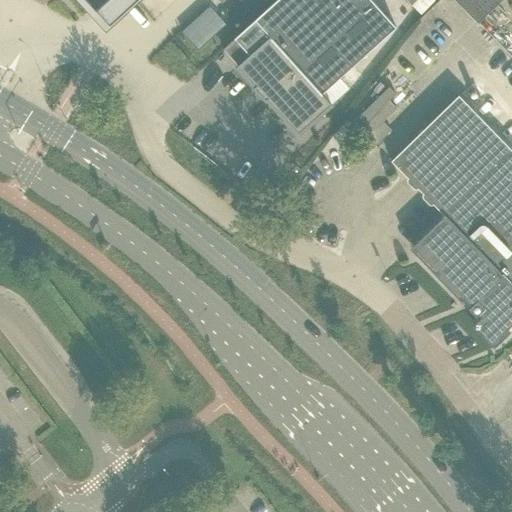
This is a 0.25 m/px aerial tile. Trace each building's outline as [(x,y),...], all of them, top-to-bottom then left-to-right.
[(142,0),(74,0),(91,18),(110,0),(131,0),(136,6),(142,0)] [(394,28),(368,0),(276,0),(254,20),(221,50),(223,51),(235,39),(250,56),(238,68),(255,87),(253,88),(265,102),(267,100),(298,135),(331,105),(322,94),(336,81),(394,28)] [(511,0),(454,0),(477,23),(501,0),(511,0)] [(387,101),(394,94),(387,87),(353,122),(376,145),(391,131),(382,122),(396,109),(387,101)] [(405,147),(391,161),(444,216),(412,246),(411,251),(433,273),(437,272),(438,273),(438,278),(459,300),(463,299),(471,307),(468,309),(476,317),(478,314),(481,317),(474,324),(474,328),(491,345),(496,345),(508,334),(507,329),(511,324),(511,152),(458,97),(405,147)]
